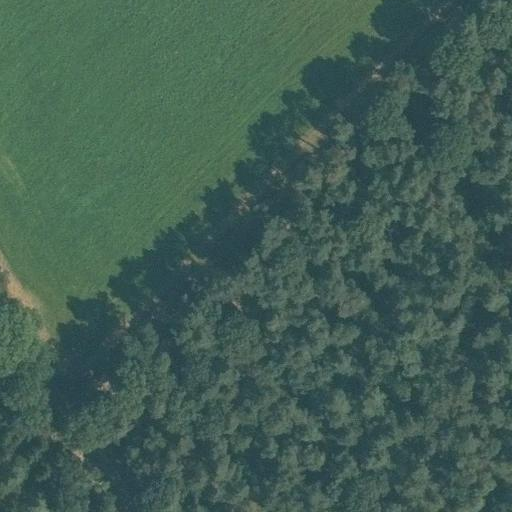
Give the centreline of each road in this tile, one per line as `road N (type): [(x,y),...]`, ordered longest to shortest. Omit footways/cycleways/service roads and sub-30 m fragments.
road 1 (track): [(59,398),(461,0)]
road 2 (track): [(127,511),(0,294)]
